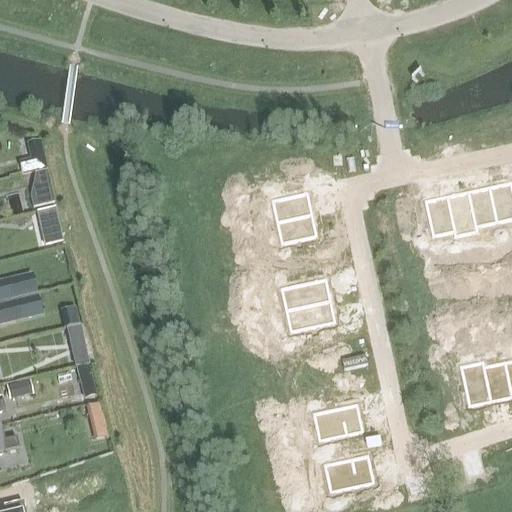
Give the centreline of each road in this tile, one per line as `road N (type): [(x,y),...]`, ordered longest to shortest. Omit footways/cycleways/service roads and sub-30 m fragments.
road 1 (unclassified): [(511,430),(404,464),(344,188)]
road 2 (unclassified): [(104,0),(270,43),(364,34)]
road 3 (unclassified): [(395,178),(364,34)]
road 4 (unclassified): [(364,34),(479,0)]
